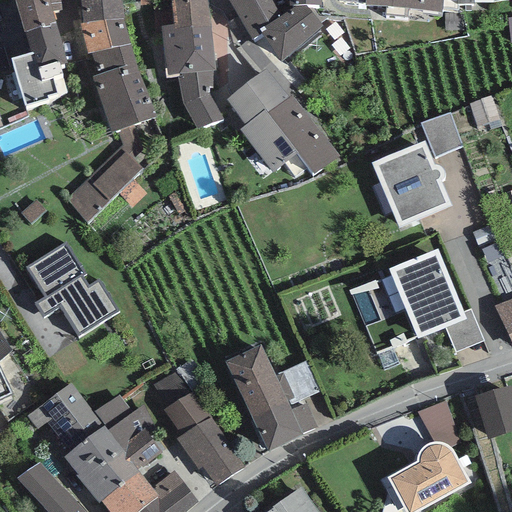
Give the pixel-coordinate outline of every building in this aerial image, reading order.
[(13,0),(25,40),(56,30),(54,18),(61,16),(59,0),(13,0)] [(120,0),(79,0),(82,29),(123,24),(120,0)] [(268,0),(235,0),(229,4),(252,44),(262,39),(260,37),(280,23),(268,0)] [(285,0),(286,3),(288,3),(289,11),(321,10),(320,0),(285,0)] [(339,0),(339,6),(365,6),(365,10),(442,18),(442,0),(339,0)] [(174,35),(211,31),(208,4),(186,4),(171,4),(173,30),(174,35)] [(280,23),(260,37),(262,39),(280,69),(321,33),(307,13),(295,13),(280,23)] [(82,29),(80,29),(88,61),(91,60),(130,50),(123,24),(82,29)] [(56,30),(25,40),(31,61),(11,67),(24,114),(60,104),(55,86),(64,83),(61,73),(68,71),(56,30)] [(174,35),(173,30),(161,31),(166,82),(177,80),(211,77),(215,76),(211,31),(174,35)] [(130,50),(91,60),(98,81),(92,83),(112,139),(157,123),(138,79),(130,50)] [(288,103),(266,74),(225,105),(245,131),(264,116),(267,119),(288,103)] [(211,77),(177,80),(182,108),(197,132),(223,124),(209,97),(208,91),(212,91),(211,77)] [(245,131),(239,136),(272,179),(296,160),(313,182),(340,161),(293,99),(288,103),(267,119),(264,116),(245,131)] [(495,102),(473,109),(481,132),(503,125),(495,102)] [(449,114),(421,126),(435,159),(462,147),(449,114)] [(0,147),(4,158),(45,142),(38,123),(0,137),(0,147)] [(450,210),(440,186),(442,184),(443,181),(444,178),(443,175),(442,173),(439,171),(437,170),(434,170),(424,146),(373,167),(400,231),(450,210)] [(122,148),(66,201),(88,224),(144,171),(122,148)] [(99,282),(88,288),(83,280),(87,278),(65,244),(25,270),(44,301),(34,307),(44,322),(59,312),(77,341),(119,314),(99,282)] [(467,324),(463,315),(437,255),(389,275),(419,344),(446,333),(467,324)] [(511,301),(494,309),(511,347),(511,301)] [(467,324),(446,333),(456,357),(484,344),(472,312),(463,315),(467,324)] [(0,407),(35,390),(0,337),(0,407)] [(288,409),(274,378),(261,350),(226,366),(241,399),(269,457),(304,440),(303,438),(318,431),(306,407),(291,414),(288,409)] [(274,378),(288,409),(320,394),(305,363),(274,378)] [(168,411),(192,395),(176,372),(152,388),(168,411)] [(47,429),(70,459),(87,445),(105,432),(94,417),(71,387),(28,420),(40,435),(47,429)] [(511,398),(510,391),(476,401),(487,443),(492,442),(511,435),(511,398)] [(180,441),(211,421),(192,395),(168,411),(163,414),(180,441)] [(119,397),(94,417),(105,432),(138,474),(161,457),(148,439),(157,434),(144,407),(132,415),(119,397)] [(211,421),(180,441),(177,443),(197,475),(202,471),(215,492),(245,472),(211,421)] [(87,445),(70,459),(64,463),(98,508),(101,507),(139,477),(138,474),(105,432),(87,445)] [(416,468),(387,483),(402,511),(424,511),(471,488),(454,456),(450,451),(445,448),(436,447),(429,449),(423,453),(420,458),(417,464),(416,468)] [(17,482),(45,511),(82,511),(40,465),(17,482)] [(151,492),(167,511),(190,511),(199,506),(173,474),(151,492)] [(167,511),(151,492),(139,477),(101,507),(104,511),(167,511)] [(317,511),(302,491),(272,511),(317,511)]
